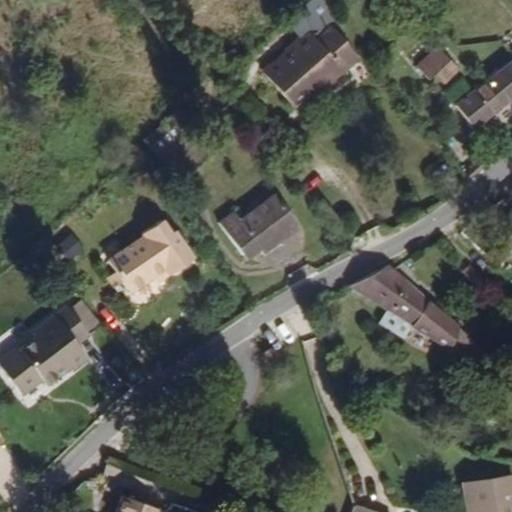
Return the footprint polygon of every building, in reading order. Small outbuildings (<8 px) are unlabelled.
[(343,58),(359,44),(345,27),(354,18),(341,5),(338,0),(316,0),(294,20),(309,34),(273,66),(304,102),(309,93),(320,85),(333,85),(351,69),(343,58)] [(368,55),(359,44),(343,58),(351,69),(368,55)] [(455,83),(442,65),(454,55),(447,47),(425,67),(437,81),(443,75),(455,83)] [(468,71),(454,55),(442,65),(455,83),(468,71)] [(488,122),(511,101),(511,59),(467,97),(488,122)] [(488,122),(467,97),(456,107),(477,131),(488,122)] [(190,174),(224,147),(203,118),(167,146),(190,174)] [(158,173),(148,160),(136,170),(144,182),(158,173)] [(290,241),(309,225),(286,191),(250,217),(242,207),(224,216),(246,247),(254,253),(265,246),(271,249),(282,241),(290,241)] [(182,233),(172,220),(167,223),(177,236),(182,233)] [(200,258),(182,233),(177,236),(167,223),(150,236),(152,240),(117,265),(137,294),(159,278),(174,268),(178,274),(200,258)] [(471,334),(407,278),(389,264),(352,289),(395,313),(387,326),(415,344),(425,328),(462,347),(471,334)] [(164,284),(178,274),(174,268),(159,278),(164,284)] [(82,346),(95,336),(69,305),(32,336),(36,340),(23,351),(19,347),(1,362),(26,393),(45,377),(49,382),(72,363),(75,367),(89,355),(82,346)] [(511,511),(511,477),(472,485),(476,511),(511,511)] [(158,511),(159,511),(126,499),(121,511),(158,511)]
